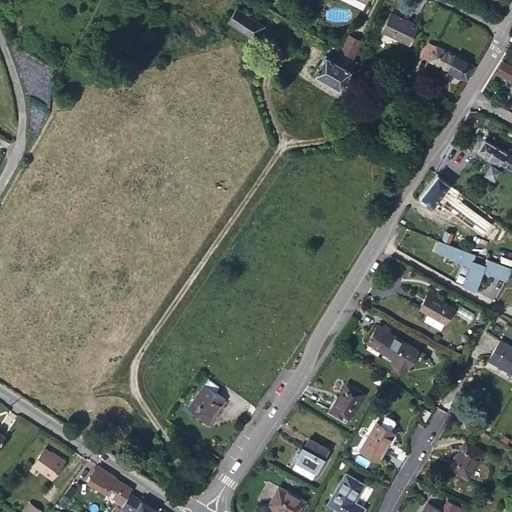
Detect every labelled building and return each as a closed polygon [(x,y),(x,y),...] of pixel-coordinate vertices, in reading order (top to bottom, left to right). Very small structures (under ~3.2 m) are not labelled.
[(367,2),(362,0),(348,0),(364,8),(367,2)] [(264,24),(237,6),(229,20),(256,38),(264,24)] [(418,24),(390,12),(381,31),(409,44),(418,24)] [(347,34),(338,50),(352,58),(361,42),(347,34)] [(421,56),(429,59),(436,45),(429,41),(421,56)] [(429,59),(468,80),(475,66),(436,45),(429,59)] [(338,50),(332,46),(328,53),(324,50),(312,71),(339,88),(357,60),(352,58),(338,50)] [(511,66),(503,61),(497,72),(511,80),(511,77),(511,66)] [(496,138),(489,133),(479,149),(511,168),(511,153),(493,142),(496,138)] [(495,181),(500,170),(492,166),(487,177),(495,181)] [(451,183),(439,174),(423,196),(441,209),(445,204),(485,234),(492,224),(446,189),(451,183)] [(492,224),(485,234),(500,244),(507,234),(492,224)] [(454,233),(447,230),(444,238),(451,241),(454,233)] [(440,240),(437,250),(473,262),(462,280),(475,288),(486,270),(495,273),(499,261),(489,257),(486,264),(473,260),(476,253),(440,240)] [(511,265),(499,261),(495,273),(509,278),(511,271),(511,265)] [(429,292),(438,297),(440,294),(431,289),(429,292)] [(455,307),(438,297),(429,292),(420,307),(446,323),(455,307)] [(389,330),(384,326),(379,323),(368,341),(393,357),(404,339),(389,330)] [(507,345),(500,341),(490,358),(511,371),(511,344),(508,342),(507,345)] [(220,386),(209,378),(205,383),(204,383),(188,407),(209,422),(226,399),(216,392),(220,386)] [(347,382),(329,411),(342,418),(344,415),(350,419),(365,393),(347,382)] [(432,412),(424,408),(420,417),(427,421),(432,412)] [(386,416),(381,423),(391,429),(393,426),(396,422),(395,419),(388,415),(386,416)] [(361,448),(379,460),(387,446),(386,446),(394,431),(391,429),(381,423),(377,421),(361,448)] [(400,430),(393,426),(391,429),(394,431),(386,446),(387,446),(390,448),(400,430)] [(302,454),(299,453),(295,460),(297,462),(294,468),(313,478),(330,449),(308,437),(304,445),(307,446),(302,454)] [(450,465),(469,476),(485,450),(466,440),(450,465)] [(56,455),(44,446),(32,462),(52,477),(64,459),(57,454),(56,455)] [(117,476),(99,464),(88,481),(106,492),(116,477),(117,476)] [(362,511),(366,507),(358,502),(356,500),(366,483),(347,472),(328,502),(344,511),(362,511)] [(123,505),(134,489),(116,477),(106,492),(123,504),(123,505)] [(9,483),(3,479),(0,482),(6,487),(9,483)] [(279,485),(270,503),(287,511),(298,511),(306,500),(279,485)] [(161,511),(132,493),(125,505),(134,511),(161,511)] [(458,511),(462,506),(449,499),(442,509),(429,501),(422,511),(458,511)] [(20,511),(38,511),(41,509),(29,500),(20,511)]
